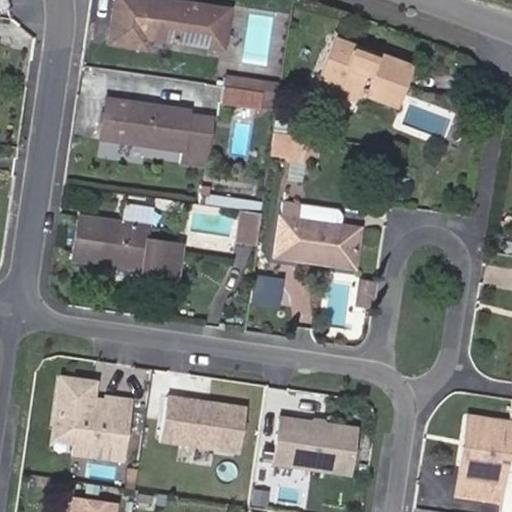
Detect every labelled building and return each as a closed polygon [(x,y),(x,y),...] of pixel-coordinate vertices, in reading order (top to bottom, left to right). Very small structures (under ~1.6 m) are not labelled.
[(184,0),(114,0),(108,40),(147,46),(148,36),(224,47),(230,7),(184,0)] [(334,37),(317,83),(339,91),(341,84),(360,91),(399,105),(413,66),(334,37)] [(281,82),(263,79),(262,90),(279,93),(281,82)] [(339,91),(358,98),(360,91),(341,84),(339,91)] [(254,97),(278,101),(279,93),(262,90),(255,89),(254,97)] [(105,97),(100,137),(182,149),(180,160),(205,165),(212,118),(190,114),(191,108),(105,97)] [(292,142),(289,159),(315,163),(319,137),(279,131),(278,140),(292,142)] [(301,202),(286,200),(284,215),(280,215),(275,253),(355,265),(361,227),(299,217),(301,202)] [(152,209),(124,205),(122,221),(149,225),(152,209)] [(261,214),(239,210),(233,242),(256,246),(261,214)] [(122,221),(79,215),(74,258),(142,268),(141,274),(176,279),(181,246),(147,240),(149,225),(122,221)] [(358,301),(373,304),(376,284),(361,281),(358,301)] [(129,461),(135,397),(100,394),(101,378),(56,374),(49,454),(129,461)] [(162,446),(244,453),(249,403),(166,396),(162,446)] [(357,475),(361,422),(277,416),(274,469),(303,471),(303,472),(357,475)] [(472,417),(465,416),(461,444),(468,445),(472,417)] [(510,422),(472,417),(468,445),(461,444),(455,492),(499,498),(510,422)] [(276,479),(309,479),(309,468),(276,468),(276,479)] [(69,496),(67,511),(117,511),(118,500),(69,496)]
